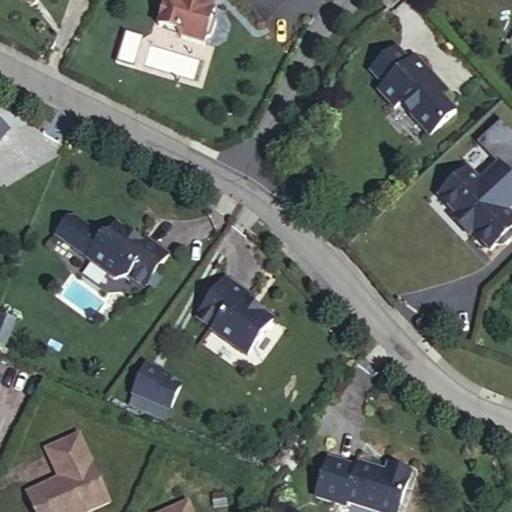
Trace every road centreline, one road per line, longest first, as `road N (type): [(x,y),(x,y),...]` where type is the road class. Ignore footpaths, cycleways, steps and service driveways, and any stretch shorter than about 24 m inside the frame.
road 1 (residential): [(234,182),(393,341),(511,412)]
road 2 (residential): [(0,64),(234,182)]
road 3 (residential): [(353,0),(307,52),(234,182)]
